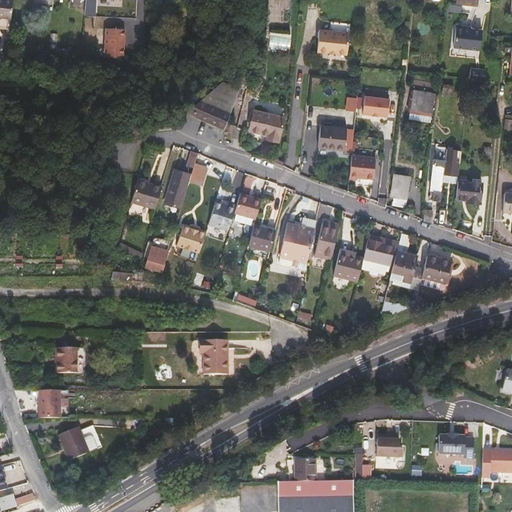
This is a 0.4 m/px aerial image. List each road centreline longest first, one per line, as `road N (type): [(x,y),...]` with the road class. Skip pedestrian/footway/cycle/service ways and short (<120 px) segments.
road 1 (residential): [(511,260),(188,141),(143,135),(124,156)]
road 2 (residential): [(0,291),(144,293),(212,303),(263,318),(293,339)]
road 3 (secondary): [(341,371),(265,404),(88,511)]
road 4 (secondary): [(116,511),(337,381),(341,371)]
road 5 (track): [(191,0),(177,47),(147,73),(104,83),(0,81)]
road 6 (residential): [(446,409),(362,412),(281,448)]
road 7 (residential): [(0,383),(56,511)]
road 8 (secondary): [(383,352),(511,310)]
